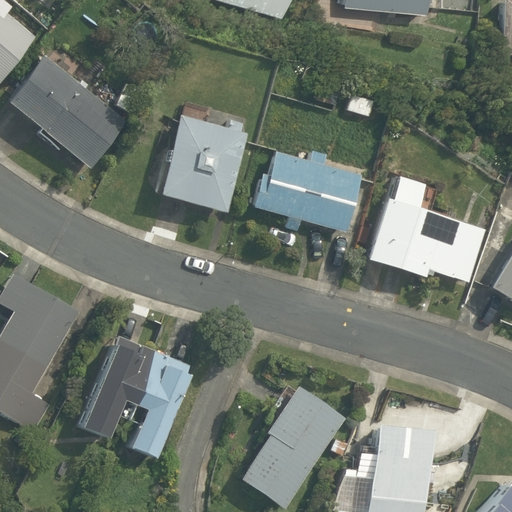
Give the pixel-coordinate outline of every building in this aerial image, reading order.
[(213,0),(280,19),(285,0),(213,0)] [(344,0),(344,8),(425,17),(426,0),(344,0)] [(511,0),(500,0),(501,54),(511,54),(511,0)] [(0,80),(35,38),(0,8),(0,80)] [(42,55),(5,102),(89,169),(125,121),(84,88),(86,85),(80,81),(78,84),(42,55)] [(342,83),(319,80),(317,102),(339,105),(342,83)] [(179,115),(158,194),(225,212),(246,133),(240,131),(242,123),(229,120),(227,128),(179,115)] [(299,219),(344,231),(360,175),(322,164),(325,155),(311,151),(309,160),(274,150),(267,173),(260,171),(250,207),(286,217),(283,228),(295,231),(299,219)] [(467,282),(484,228),(416,207),(423,183),(396,175),(395,176),(394,176),(387,198),(385,197),(365,259),(424,277),(427,269),(467,282)] [(511,248),(489,286),(511,300),(511,248)] [(0,304),(11,310),(0,330),(0,413),(33,433),(50,404),(31,393),(78,311),(12,273),(0,293),(0,304)] [(189,366),(117,336),(80,425),(106,436),(122,398),(144,408),(128,446),(155,457),(190,374),(187,372),(189,366)] [(237,478),(283,509),(345,417),(296,384),(264,431),(268,433),(237,478)] [(421,511),(431,429),(376,423),(372,453),(369,479),(364,511),(421,511)] [(369,479),(372,453),(357,452),(354,477),(369,479)] [(511,511),(511,487),(507,483),(480,511),(511,511)]
